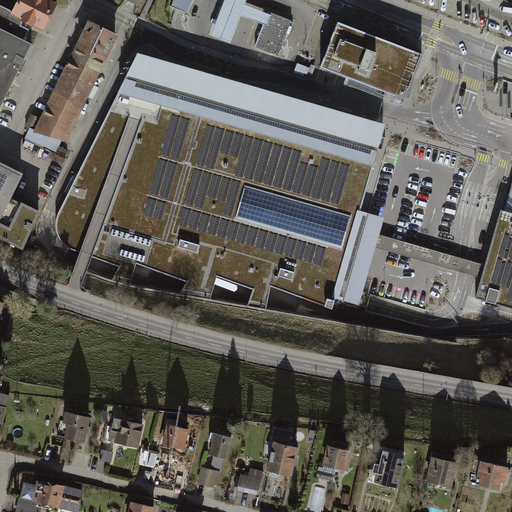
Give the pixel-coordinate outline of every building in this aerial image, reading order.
[(22,0),(16,13),(14,16),(24,21),(36,27),(37,25),(46,30),(59,5),(48,0),(22,0)] [(174,0),(172,7),(181,11),(189,14),(193,0),(174,0)] [(269,14),(268,14),(246,5),(248,0),(224,0),(211,35),(231,43),(242,16),(264,25),(269,14)] [(16,13),(0,5),(0,115),(35,46),(26,42),(16,37),(22,26),(24,21),(14,16),(16,13)] [(269,11),(268,14),(269,14),(264,25),(258,42),(257,42),(255,47),(278,56),(292,21),(269,11)] [(422,54),(338,22),(321,67),(405,99),(422,54)] [(67,144),(119,37),(90,23),(38,130),(67,144)] [(31,31),(22,26),(16,37),(26,42),(31,31)] [(233,90),(383,133),(385,125),(138,54),(127,76),(228,104),(230,97),(233,90)] [(148,81),(127,76),(117,96),(57,216),(57,219),(56,222),(56,226),(57,229),(57,231),(58,234),(60,239),(62,241),(65,244),(67,246),(70,248),(120,267),(121,267),(123,259),(137,263),(187,281),(188,282),(190,276),(202,280),(205,272),(218,276),(254,289),(254,290),(258,281),(271,286),(333,309),(335,302),(354,234),(361,212),(373,169),(375,160),(377,152),(383,133),(233,90),(230,97),(228,104),(148,81)] [(0,238),(25,251),(43,214),(14,200),(26,175),(0,162),(0,238)] [(511,212),(505,210),(503,210),(487,266),(483,280),(481,280),(476,298),(489,302),(499,305),(511,308),(511,212)] [(335,302),(344,305),(370,215),(361,212),(354,234),(335,302)] [(370,215),(344,305),(360,309),(377,249),(381,236),(385,220),(370,215)] [(487,266),(381,236),(377,249),(481,280),(483,280),(487,266)] [(121,267),(120,267),(115,280),(131,284),(137,263),(123,259),(121,267)] [(211,299),(218,276),(205,272),(202,280),(190,276),(188,282),(187,281),(180,293),(211,299)] [(254,290),(254,289),(248,305),(266,308),(271,286),(258,281),(254,290)] [(91,418),(68,413),(66,424),(71,425),(68,439),(86,443),(91,418)] [(145,425),(116,419),(111,442),(140,448),(145,425)] [(191,430),(169,425),(164,446),(186,451),(191,430)] [(240,437),(220,432),(213,456),(233,461),(240,437)] [(306,448),(279,442),(272,471),(299,477),(306,448)] [(329,446),(324,465),(346,471),(351,452),(329,446)] [(158,452),(143,449),(140,464),(155,468),(158,452)] [(398,486),(405,454),(384,449),(381,465),(376,464),(374,473),(378,474),(377,481),(398,486)] [(114,454),(103,451),(101,460),(112,463),(114,454)] [(463,463),(436,458),(432,481),(458,486),(463,463)] [(511,485),(511,469),(485,464),(481,487),(511,493),(511,485)] [(223,470),(206,466),(203,482),(219,486),(223,470)] [(263,494),(268,472),(247,468),(242,489),(263,494)] [(78,511),(82,491),(40,481),(38,488),(25,485),(19,511),(41,511),(44,504),(78,511)] [(161,511),(163,509),(140,503),(137,511),(161,511)]
